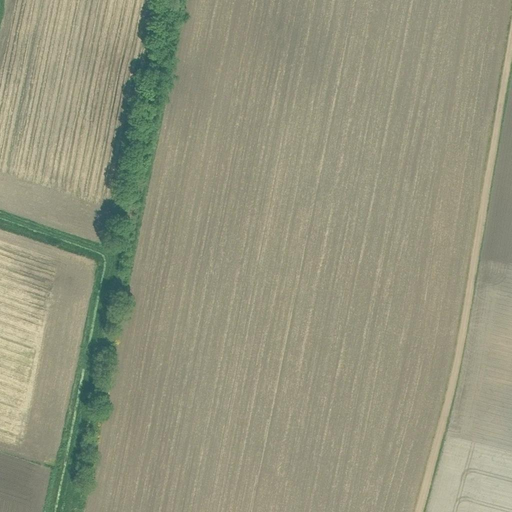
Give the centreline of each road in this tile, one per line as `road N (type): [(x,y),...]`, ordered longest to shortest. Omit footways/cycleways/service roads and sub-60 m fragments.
road 1 (track): [(419,511),(449,402),(511,41)]
road 2 (track): [(62,511),(113,268)]
